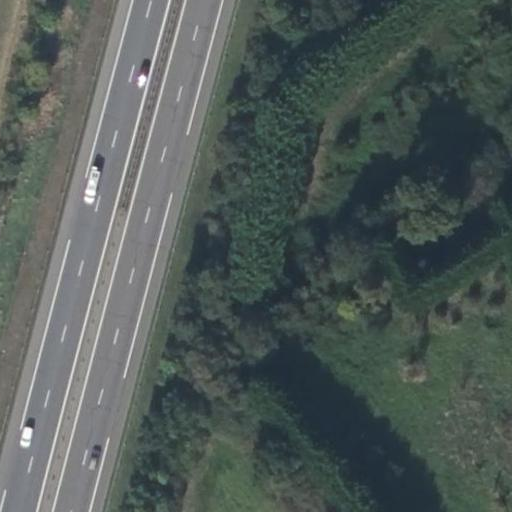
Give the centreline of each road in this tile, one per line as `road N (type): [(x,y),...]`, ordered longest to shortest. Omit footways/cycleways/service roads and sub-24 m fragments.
road 1 (trunk): [(69,511),(203,0)]
road 2 (trunk): [(150,0),(17,511)]
